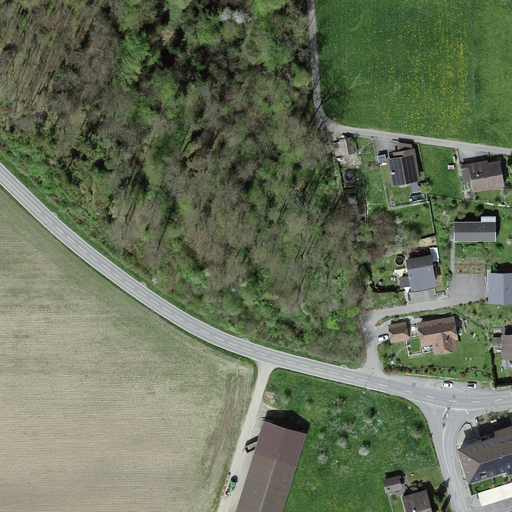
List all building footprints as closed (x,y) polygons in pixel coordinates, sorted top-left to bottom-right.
[(354,139),(334,143),(336,154),(356,150),(354,139)] [(392,185),(419,180),(413,150),(410,151),(409,145),(396,144),(398,153),(393,154),(394,159),(387,161),(392,185)] [(485,161),(461,165),(464,182),(469,181),(471,190),(503,185),(500,163),(485,166),(485,161)] [(482,222),(454,222),(454,241),(495,241),(494,216),(482,216),(482,222)] [(430,257),(408,261),(412,287),(434,283),(430,257)] [(469,257),(455,257),(454,273),(469,273),(469,257)] [(487,258),(469,257),(469,273),(486,273),(487,258)] [(511,272),(490,272),(490,298),(511,298),(511,272)] [(449,348),(454,347),(453,337),(455,336),(453,327),(449,328),(447,319),(420,324),(423,342),(434,340),(436,350),(441,349),(441,352),(450,351),(449,348)] [(404,323),(390,325),(392,340),(407,338),(404,323)] [(511,427),(501,431),(503,437),(466,448),(476,480),(511,468),(511,427)] [(238,511),(285,511),(300,462),(256,449),(238,511)] [(383,480),(386,496),(406,492),(401,476),(383,480)] [(404,495),(408,511),(433,511),(427,489),(404,495)]
